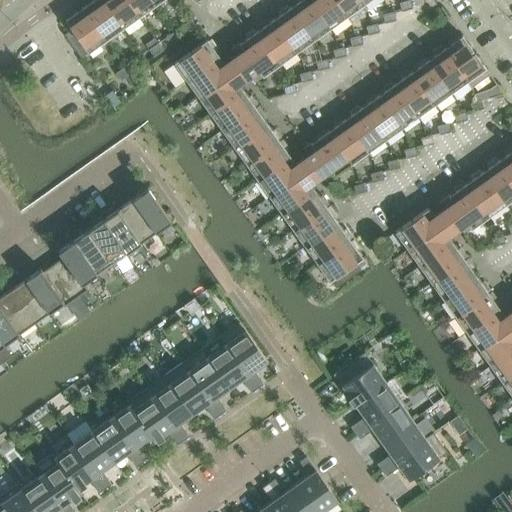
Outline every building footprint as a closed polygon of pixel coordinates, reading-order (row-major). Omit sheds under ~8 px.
[(83,6),(82,7),(87,14),(100,32),(106,40),(122,28),(117,20),(104,2),(102,0),(84,0),(81,3),(83,6)] [(102,0),(104,2),(117,20),(122,28),(139,16),(133,8),(127,0),(102,0)] [(127,0),(133,8),(139,16),(155,4),(152,0),(127,0)] [(295,0),(297,2),(290,7),(295,14),(308,32),(313,40),(330,28),(325,20),(312,2),(310,0),(295,0)] [(310,0),(312,2),(325,20),(330,28),(347,16),(341,8),(335,0),(310,0)] [(335,0),(341,8),(347,16),(363,4),(360,0),(335,0)] [(413,8),(410,0),(407,0),(399,2),(402,11),(413,8)] [(280,14),(273,19),(278,25),(291,44),(296,51),(313,40),(308,32),(295,14),(290,7),(289,8),(286,4),(277,11),(280,14)] [(72,29),(65,34),(81,57),(88,52),(106,40),(100,32),(87,14),(82,7),(76,12),(73,8),(64,15),(67,18),(65,19),(70,26),(72,29)] [(394,11),(383,14),(385,23),(396,20),(394,11)] [(270,16),(261,22),(263,26),(257,31),(261,37),(275,56),(280,63),(296,51),(291,44),(278,25),(273,19),(272,19),(270,16)] [(191,19),(182,25),(187,33),(196,26),(191,19)] [(377,23),(366,26),(369,35),(379,32),(377,23)] [(244,34),(247,38),(240,42),(245,49),(248,53),(252,59),(255,64),(258,68),(263,75),(280,63),(275,56),(261,37),(257,31),(256,31),(253,28),(244,34)] [(180,38),(174,31),(165,37),(171,45),(180,38)] [(463,73),(468,80),(467,81),(471,87),(490,74),(483,64),(480,61),(474,52),(473,51),(462,35),(460,36),(458,33),(449,39),(451,43),(444,48),(450,56),(463,73)] [(360,35),(350,38),(352,47),(363,44),(360,35)] [(219,57),(214,50),(218,48),(212,38),(208,41),(207,39),(200,44),(181,58),(174,63),(187,80),(193,75),(213,61),(219,57)] [(232,48),(237,55),(239,59),(248,53),(245,49),(240,42),(232,48)] [(163,50),(158,43),(149,49),(154,57),(163,50)] [(432,51),(434,55),(428,59),(433,67),(446,85),(451,92),(467,81),(468,80),(463,73),(450,56),(444,48),(441,45),(432,51)] [(346,56),(344,47),(333,50),(335,59),(346,56)] [(237,55),(231,59),(238,68),(252,59),(248,53),(239,59),(237,55)] [(141,55),(132,61),(137,69),(147,62),(141,55)] [(418,66),(411,71),(417,79),(429,97),(434,104),(451,92),(446,85),(433,67),(428,59),(427,60),(425,56),(415,63),(418,66)] [(231,59),(228,62),(224,64),(219,57),(213,61),(193,75),(187,80),(198,96),(205,92),(224,78),(238,68),(231,59)] [(247,70),(255,64),(252,59),(238,68),(245,78),(250,74),(247,70)] [(329,68),(327,59),(316,62),(319,71),(329,68)] [(250,74),(255,81),(263,75),(258,68),(255,64),(247,70),(250,74)] [(125,66),(116,73),(121,80),(130,74),(125,66)] [(238,83),(245,78),(238,68),(224,78),(205,92),(198,96),(210,113),(217,108),(236,94),(243,90),(238,83)] [(417,79),(411,71),(410,72),(408,68),(399,75),(401,78),(395,83),(400,90),(413,108),(418,116),(434,104),(429,97),(417,79)] [(311,73),(310,71),(299,74),(302,83),(313,79),(311,73)] [(382,87),(385,90),(378,95),(383,102),(396,120),(401,127),(418,116),(413,108),(400,90),(395,83),(394,84),(391,80),(382,87)] [(293,82),(283,86),(285,94),(296,91),(293,82)] [(217,108),(210,113),(222,130),(229,125),(248,111),(255,106),(254,106),(258,103),(251,94),(248,97),(243,90),(236,94),(217,108)] [(366,98),(368,102),(361,107),(366,114),(379,132),(384,139),(401,127),(396,120),(383,102),(378,95),(377,95),(375,92),(366,98)] [(481,99),(471,102),(473,111),(484,108),(481,99)] [(349,111),(351,114),(344,119),(349,126),(362,144),(368,151),(384,139),(379,132),(366,114),(361,107),(360,107),(358,104),(349,111)] [(262,117),(265,114),(259,105),(255,107),(255,106),(248,111),(229,125),(222,130),(234,146),(240,142),(260,128),(267,123),(262,117)] [(465,111),(454,114),(456,123),(467,120),(465,111)] [(332,122),(334,126),(328,131),(333,137),(346,156),(351,163),(368,151),(362,144),(349,126),(344,119),(341,116),(332,122)] [(281,137),(275,128),(271,130),(267,123),(260,128),(240,142),(234,146),(246,163),(252,159),(272,145),(278,140),(278,139),(281,137)] [(448,123),(437,126),(440,135),(451,132),(448,123)] [(325,128),(315,134),(318,138),(311,142),(316,149),(319,153),(323,159),(327,164),(329,168),(334,175),(351,163),(346,156),(333,137),(328,131),(327,131),(325,128)] [(431,135),(421,138),(423,147),(434,144),(431,135)] [(252,159),(246,163),(258,180),(264,175),(284,161),(290,157),(286,150),(289,148),(283,139),(279,141),(278,140),(272,145),(252,159)] [(303,148),(308,155),(311,159),(319,153),(316,149),(311,142),(303,148)] [(506,155),(499,159),(504,166),(511,177),(511,144),(503,151),(506,155)] [(415,147),(404,150),(406,158),(417,155),(415,147)] [(308,155),(303,159),(309,168),(323,159),(319,153),(311,159),(308,155)] [(511,177),(504,166),(499,159),(498,160),(496,156),(487,163),(489,166),(482,171),(487,178),(501,197),(506,204),(511,199),(511,177)] [(264,175),(258,180),(270,196),(276,192),(296,178),(302,173),(309,168),(303,159),(296,164),(290,157),(284,161),(264,175)] [(398,158),(387,161),(390,170),(401,167),(398,158)] [(323,159),(309,168),(316,178),(321,174),(318,170),(327,164),(323,159)] [(327,164),(318,170),(321,174),(326,181),(334,175),(329,168),(327,164)] [(276,192),(270,196),(281,213),(288,209),(308,194),(314,190),(309,183),(316,178),(309,168),(302,173),(296,178),(276,192)] [(472,178),(466,183),(470,189),(484,209),(489,216),(506,204),(501,197),(487,178),(482,171),(482,172),(479,168),(470,175),(472,178)] [(384,180),(382,173),(381,171),(371,173),(373,182),(384,180)] [(453,187),(456,190),(449,195),(454,201),(457,206),(461,211),(465,217),(467,220),(472,227),(489,216),(484,209),(470,189),(466,183),(465,184),(462,180),(453,187)] [(365,182),(354,185),(356,194),(367,191),(365,182)] [(147,187),(132,198),(155,231),(171,220),(147,187)] [(326,206),(325,206),(329,203),(322,194),(319,197),(314,190),(308,194),(288,209),(281,213),(293,230),(300,225),(320,211),(326,206)] [(441,201),(446,208),(449,212),(457,206),(454,201),(449,195),(441,201)] [(132,198),(117,209),(140,242),(155,231),(132,198)] [(338,223),(333,217),(337,214),(330,205),(327,207),(326,206),(320,211),(300,225),(293,230),(305,246),(311,242),(331,228),(338,223)] [(446,208),(440,212),(447,221),(461,211),(457,206),(449,212),(446,208)] [(447,221),(440,212),(434,216),(428,208),(422,212),(401,227),(395,231),(408,249),(413,245),(434,230),(440,225),(447,221)] [(117,209),(102,219),(126,252),(140,242),(117,209)] [(461,211),(447,221),(453,230),(459,226),(456,222),(465,217),(461,211)] [(459,226),(464,233),(472,227),(467,220),(465,217),(456,222),(459,226)] [(102,219),(87,229),(111,263),(126,252),(102,219)] [(413,245),(408,249),(419,266),(425,262),(446,246),(452,242),(447,235),(453,230),(447,221),(440,225),(434,230),(413,245)] [(349,239),(353,236),(346,227),(343,230),(338,223),(331,228),(311,242),(305,246),(317,263),(323,259),(343,244),(350,240),(349,239)] [(87,229),(73,240),(96,273),(111,263),(87,229)] [(503,235),(492,238),(494,246),(505,243),(503,235)] [(357,250),(360,247),(354,238),(350,241),(350,240),(343,244),(323,259),(317,263),(329,280),(330,280),(336,287),(361,269),(355,262),(362,257),(357,250)] [(73,240),(57,251),(62,257),(81,284),(83,282),(96,273),(73,240)] [(467,255),(460,246),(457,249),(452,242),(446,246),(425,262),(419,266),(431,282),(437,278),(458,263),(464,259),(463,258),(467,255)] [(62,257),(43,271),(64,301),(61,302),(64,306),(88,289),(83,282),(81,284),(62,257)] [(476,276),(471,269),(474,266),(468,257),(464,260),(464,259),(458,263),(437,278),(431,282),(443,299),(449,295),(470,280),(476,276)] [(40,268),(25,279),(48,312),(61,302),(64,301),(43,271),(40,268)] [(449,295),(443,299),(455,316),(461,312),(482,297),(488,292),(487,292),(491,289),(484,280),(481,282),(476,276),(470,280),(449,295)] [(25,279),(10,289),(33,322),(48,312),(25,279)] [(10,289),(0,296),(0,306),(19,333),(33,322),(10,289)] [(461,312),(455,316),(467,332),(472,329),(493,314),(500,309),(495,302),(498,300),(492,291),(488,293),(488,292),(482,297),(461,312)] [(0,306),(0,338),(3,343),(5,342),(19,333),(0,306)] [(472,329),(467,332),(479,349),(484,345),(505,330),(511,325),(511,312),(505,317),(500,309),(493,314),(472,329)] [(240,322),(219,336),(225,344),(225,343),(257,388),(264,383),(254,370),(267,361),(240,322)] [(511,325),(505,330),(484,345),(479,349),(491,366),(496,362),(511,350),(511,325)] [(208,356),(207,356),(229,388),(242,379),(251,392),(257,388),(225,343),(225,344),(208,356)] [(202,348),(183,361),(220,414),(226,410),(217,397),(229,388),(207,356),(208,356),(202,348)] [(511,350),(496,362),(491,366),(502,382),(508,379),(511,375),(511,350)] [(365,352),(333,374),(355,404),(386,382),(365,352)] [(408,358),(400,364),(404,370),(412,365),(408,358)] [(183,361),(164,375),(192,414),(204,405),(214,418),(220,414),(183,361)] [(164,375),(146,388),(183,440),(189,436),(180,423),(192,414),(164,375)] [(511,375),(508,379),(502,382),(511,395),(511,375)] [(386,382),(355,404),(363,417),(350,426),(355,432),(399,401),(386,382)] [(129,404),(152,436),(151,436),(154,441),(167,432),(176,445),(183,440),(146,388),(126,402),(128,404),(129,404)] [(399,401),(355,432),(359,438),(372,429),(381,442),(413,419),(399,401)] [(151,436),(152,436),(129,404),(128,404),(110,417),(142,462),(148,457),(139,444),(151,436)] [(459,415),(449,421),(459,434),(468,428),(459,415)] [(110,417),(92,430),(114,462),(126,453),(136,466),(142,462),(110,417)] [(390,454),(377,463),(381,469),(434,432),(433,432),(425,437),(413,419),(381,442),(390,454)] [(92,430),(73,443),(105,488),(111,484),(102,471),(114,462),(92,430)] [(434,432),(381,469),(385,476),(399,466),(408,479),(447,452),(434,432)] [(57,462),(58,461),(77,488),(78,488),(89,479),(98,493),(105,488),(73,443),(54,457),(57,462)] [(308,474),(296,482),(317,511),(321,511),(338,501),(306,456),(299,461),(308,474)] [(57,462),(39,475),(65,511),(75,511),(68,502),(81,493),(78,488),(77,488),(58,461),(57,462)] [(22,487),(21,488),(37,511),(53,511),(55,511),(56,511),(65,511),(39,475),(22,487)] [(274,478),(268,483),(289,511),(317,511),(296,482),(284,491),(274,478)] [(37,511),(21,488),(22,487),(18,482),(0,495),(0,499),(1,501),(2,501),(9,511),(37,511)] [(262,487),(271,500),(259,509),(261,511),(289,511),(268,483),(262,487)] [(507,497),(498,503),(504,511),(511,511),(511,504),(511,502),(507,497)] [(1,501),(0,502),(0,511),(9,511),(2,501),(1,501)]
